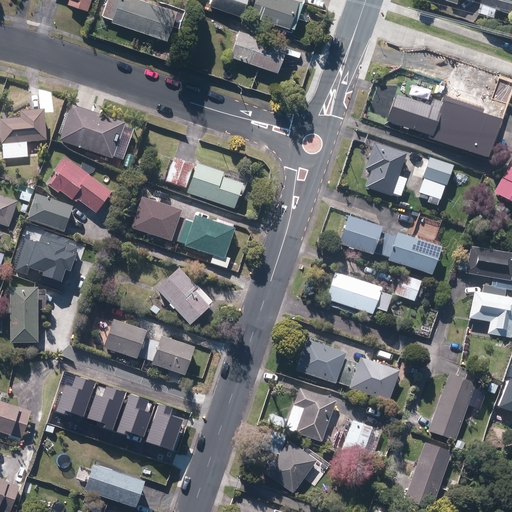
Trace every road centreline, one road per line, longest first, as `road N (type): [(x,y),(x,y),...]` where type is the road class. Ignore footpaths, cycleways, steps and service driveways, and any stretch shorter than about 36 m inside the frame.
road 1 (residential): [(309,157),(190,511)]
road 2 (residential): [(295,133),(0,42)]
road 3 (residential): [(511,68),(356,22)]
